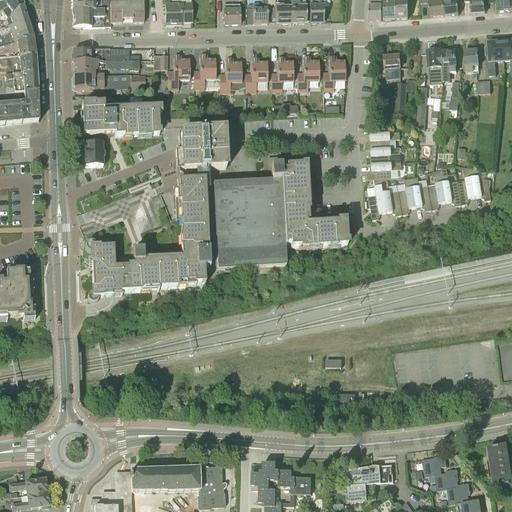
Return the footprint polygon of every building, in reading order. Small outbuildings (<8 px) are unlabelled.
[(13,16),(22,8),(19,0),(5,0),(0,4),(0,13),(2,13),(7,20),(13,16)] [(72,0),(72,11),(95,11),(104,11),(104,30),(110,30),(110,26),(110,6),(109,6),(109,0),(72,0)] [(148,0),(161,0),(161,7),(164,6),(165,28),(181,28),(181,25),(192,24),(191,0),(181,0),(181,5),(169,6),(168,0),(148,0)] [(229,6),(225,6),(224,0),(215,0),(215,13),(223,13),(224,26),(239,26),(239,10),(239,6),(229,6)] [(291,25),(290,0),(291,3),(283,4),(282,0),(274,0),(275,8),(275,26),(291,25)] [(290,0),(291,25),(306,25),(306,24),(307,9),(307,7),(306,7),(305,2),(298,3),(298,0),(290,0)] [(308,0),(309,2),(309,25),(323,25),(323,24),(323,8),(323,6),(322,6),(322,0),(308,0)] [(368,0),(367,23),(381,22),(381,0),(368,0)] [(395,1),(395,0),(382,0),(383,22),(396,21),(395,1)] [(395,0),(395,1),(396,21),(408,20),(408,1),(402,1),(402,0),(395,0)] [(444,18),(442,0),(419,0),(420,5),(428,5),(429,19),(444,18)] [(442,0),(444,18),(458,16),(457,2),(457,0),(442,0)] [(484,15),(483,0),(468,0),(469,1),(470,1),(470,15),(470,16),(484,15)] [(485,0),(485,5),(496,4),(496,13),(509,12),(508,0),(485,0)] [(121,22),(126,22),(126,2),(120,2),(120,6),(110,6),(110,26),(122,25),(121,22)] [(126,2),(126,22),(131,22),(132,25),(143,25),(143,5),(132,5),(132,2),(126,2)] [(260,8),(258,5),(252,5),(252,9),(253,26),(267,26),(267,9),(267,8),(260,8)] [(23,27),(28,26),(22,8),(13,16),(7,20),(6,21),(4,23),(5,29),(13,27),(13,28),(18,27),(22,26),(23,27)] [(73,31),(104,30),(104,11),(95,11),(72,11),(73,31)] [(0,30),(0,34),(1,38),(0,38),(0,48),(14,45),(32,39),(28,26),(23,27),(22,26),(18,27),(13,28),(13,27),(5,29),(0,30)] [(0,48),(0,60),(35,58),(32,39),(14,45),(0,48)] [(511,43),(502,44),(503,64),(510,64),(511,77),(511,43)] [(495,65),(503,64),(502,44),(488,45),(488,48),(484,48),(485,58),(488,58),(488,73),(488,79),(496,78),(495,65)] [(105,63),(110,63),(109,51),(73,52),(73,64),(105,63)] [(109,51),(110,63),(121,63),(121,51),(109,51)] [(444,84),(442,54),(442,52),(434,53),(434,52),(429,52),(429,53),(427,53),(429,71),(429,76),(430,85),(444,84)] [(465,75),(473,75),(473,74),(478,74),(478,69),(477,52),(464,53),(465,75)] [(442,54),(444,84),(450,84),(450,80),(450,75),(456,74),(454,53),(442,54)] [(0,76),(3,77),(36,74),(35,59),(35,58),(0,60),(0,76)] [(180,62),(180,58),(173,58),(173,75),(168,75),(168,74),(167,74),(167,92),(178,92),(178,82),(189,82),(189,62),(180,62)] [(215,82),(215,62),(206,62),(206,58),(199,58),(199,75),(194,75),(194,73),(193,73),(193,92),(203,92),(203,82),(215,82)] [(401,77),(400,58),(384,59),(385,72),(385,78),(401,77)] [(336,63),(335,59),(328,59),(329,77),(323,77),(323,75),(322,75),(323,94),(333,93),(333,83),(344,83),(344,63),(336,63)] [(284,64),(284,60),(277,61),(277,78),(272,78),(271,76),(271,95),(281,94),(281,84),(293,84),(292,64),(284,64)] [(310,64),(310,60),(302,60),(303,77),(297,77),(297,75),(297,94),(308,94),(307,84),(319,84),(318,64),(310,64)] [(232,65),(232,61),(225,62),(225,79),(220,79),(220,77),(219,77),(220,96),(230,95),(230,85),(241,85),(241,65),(232,65)] [(258,65),(258,61),(251,61),(251,78),(246,78),(246,77),(245,77),(245,95),(256,95),(256,85),(267,85),(267,65),(258,65)] [(105,63),(73,64),(73,78),(94,77),(94,75),(97,72),(97,70),(105,70),(105,63)] [(129,63),(121,63),(110,63),(105,63),(105,70),(130,70),(130,72),(139,72),(139,63),(129,63)] [(23,94),(37,93),(36,74),(3,77),(4,96),(23,94)] [(94,77),(73,78),(73,92),(103,92),(103,91),(103,78),(103,77),(94,77)] [(131,91),(131,81),(131,77),(103,78),(103,91),(131,91)] [(144,85),(144,81),(131,81),(131,91),(144,90),(144,85)] [(406,82),(406,87),(406,93),(416,94),(417,83),(406,82)] [(477,96),(490,96),(490,83),(477,84),(477,96)] [(457,112),(458,100),(459,85),(453,84),(452,103),(450,103),(449,112),(457,112)] [(406,93),(406,87),(397,86),(395,117),(404,117),(406,93)] [(424,133),(427,90),(419,89),(416,132),(424,133)] [(0,107),(0,127),(38,124),(37,93),(23,94),(24,105),(0,107)] [(175,173),(180,173),(219,171),(225,171),(226,167),(227,167),(225,137),(223,137),(223,133),(221,133),(221,130),(205,131),(204,120),(165,120),(165,118),(161,118),(161,109),(104,111),(103,105),(81,106),(81,114),(80,114),(80,128),(82,128),(83,136),(114,135),(115,139),(121,139),(121,141),(151,139),(151,137),(159,137),(158,131),(180,130),(180,135),(178,135),(179,153),(174,154),(175,173)] [(229,116),(231,108),(224,106),(222,114),(229,116)] [(272,116),(281,116),(280,108),(272,108),(272,116)] [(390,151),(390,150),(389,142),(400,142),(399,135),(370,136),(370,143),(369,143),(367,145),(365,146),(365,152),(371,152),(390,151)] [(102,154),(102,145),(84,145),(84,169),(90,169),(92,169),(102,169),(102,160),(103,160),(103,154),(102,154)] [(390,166),(390,165),(390,157),(401,157),(400,150),(390,150),(390,151),(371,152),(371,158),(370,158),(368,160),(366,161),(366,167),(371,167),(390,166)] [(281,182),(284,248),(285,248),(285,247),(290,246),(290,250),(298,250),(298,251),(339,249),(339,248),(347,247),(346,231),(345,220),(345,222),(336,222),(336,225),(305,226),(305,224),(308,224),(308,218),(309,218),(307,166),(306,166),(306,167),(286,168),(286,172),(281,173),(281,167),(278,168),(277,160),(268,160),(269,169),(271,168),(271,182),(281,182)] [(371,167),(372,173),(370,173),(369,175),(367,176),(367,182),(391,181),(391,172),(401,172),(401,165),(390,165),(390,166),(371,167)] [(440,173),(447,171),(447,170),(433,174),(436,187),(427,189),(432,213),(438,212),(437,209),(438,209),(439,207),(439,206),(445,205),(440,173)] [(469,201),(475,200),(470,171),(463,170),(465,182),(457,184),(461,208),(467,207),(467,204),(468,204),(469,202),(469,201)] [(470,171),(475,200),(481,199),(481,200),(483,201),(484,201),(485,204),(491,202),(489,191),(490,182),(479,181),(478,179),(479,172),(463,170),(470,171)] [(461,208),(457,184),(449,185),(447,171),(440,173),(445,205),(452,204),(452,205),(454,206),(455,206),(455,209),(461,208)] [(432,213),(427,189),(419,190),(418,179),(411,181),(416,210),(422,209),(422,210),(424,211),(425,211),(425,214),(432,213)] [(220,185),(208,186),(205,186),(209,270),(209,271),(285,267),(284,248),(281,182),(271,182),(230,184),(230,181),(219,182),(220,185)] [(410,211),(416,210),(411,181),(404,182),(406,192),(398,194),(402,218),(408,217),(408,214),(410,212),(410,211)] [(91,243),(88,244),(87,244),(85,246),(85,249),(86,252),(88,254),(91,254),(91,258),(88,258),(89,276),(92,276),(92,294),(90,294),(88,296),(87,299),(87,301),(89,304),(91,305),(94,305),(96,303),(98,301),(98,299),(121,298),(121,295),(158,293),(158,290),(195,288),(195,287),(204,287),(204,269),(208,269),(208,270),(209,270),(205,186),(205,182),(181,183),(177,183),(178,201),(175,201),(176,222),(180,222),(181,232),(182,232),(183,248),(180,249),(181,258),(182,258),(182,259),(165,260),(165,263),(143,264),(143,258),(148,256),(144,245),(138,248),(138,252),(132,252),(133,267),(114,268),(113,248),(96,249),(95,246),(93,244),(91,243)] [(402,218),(398,194),(390,195),(388,185),(381,186),(386,215),(392,214),(393,215),(395,216),(396,219),(402,218)] [(380,216),(386,215),(381,186),(374,187),(376,197),(368,199),(372,223),(379,222),(378,219),(379,219),(380,217),(380,216)] [(93,213),(80,215),(83,233),(96,231),(93,213)] [(28,284),(28,274),(5,275),(6,285),(2,286),(2,283),(0,283),(0,323),(6,323),(6,319),(22,318),(22,322),(34,322),(34,310),(30,310),(29,294),(33,294),(32,284),(28,284)] [(342,362),(326,362),(325,370),(342,371),(342,362)] [(355,406),(355,396),(338,396),(338,406),(355,406)] [(487,451),(493,488),(511,486),(506,448),(487,451)] [(424,477),(441,475),(440,469),(446,468),(444,458),(433,459),(433,462),(422,463),(424,477)] [(130,473),(130,476),(130,477),(129,477),(129,481),(130,481),(131,495),(138,495),(166,494),(197,493),(198,471),(180,471),(180,463),(148,465),(148,472),(130,473)] [(201,465),(197,469),(198,471),(197,493),(197,511),(198,511),(207,511),(209,511),(211,510),(223,510),(224,509),(224,496),(223,495),(223,492),(225,489),(226,486),(224,485),(223,485),(222,486),(221,471),(220,469),(206,470),(201,465)] [(291,473),(275,473),(275,465),(262,465),(261,473),(258,473),(258,476),(251,476),(250,489),(258,489),(258,505),(264,505),(264,511),(280,511),(281,509),(294,509),(294,497),(310,497),(310,480),(291,480),(291,473)] [(391,467),(358,470),(358,471),(360,470),(360,476),(352,477),(353,487),(346,488),(347,503),(366,502),(365,487),(392,485),(391,467)] [(436,491),(453,489),(452,484),(458,483),(456,472),(445,474),(445,476),(441,477),(441,475),(424,477),(424,479),(434,478),(436,491)] [(8,479),(9,486),(17,485),(16,476),(8,479)] [(131,511),(131,495),(130,481),(129,481),(129,477),(130,477),(130,476),(115,476),(116,504),(98,504),(98,508),(94,508),(94,511),(131,511)] [(26,498),(47,495),(45,481),(44,481),(44,479),(38,480),(38,482),(17,485),(9,486),(8,487),(9,494),(25,491),(26,498)] [(448,506),(468,503),(467,497),(470,497),(468,486),(457,488),(457,490),(453,490),(453,489),(436,491),(436,493),(446,492),(448,506)] [(47,495),(26,498),(27,504),(11,506),(11,511),(26,511),(41,510),(42,511),(48,510),(48,508),(49,508),(47,495)] [(151,511),(151,506),(143,506),(138,507),(138,495),(131,495),(131,511),(151,511)] [(468,503),(448,506),(448,507),(458,506),(458,511),(479,511),(479,502),(468,504),(468,503)]
